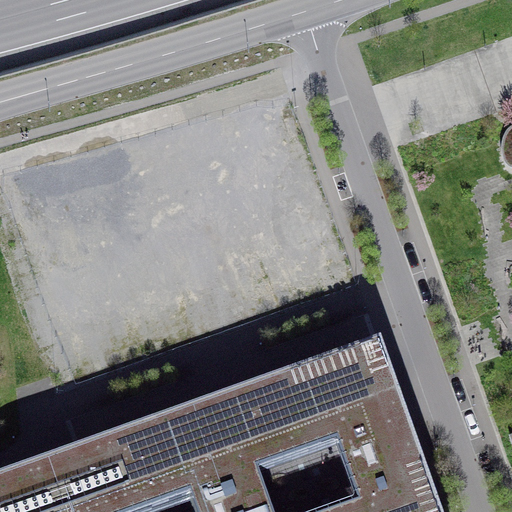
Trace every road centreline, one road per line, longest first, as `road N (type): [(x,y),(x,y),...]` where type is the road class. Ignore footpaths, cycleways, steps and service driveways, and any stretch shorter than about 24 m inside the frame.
road 1 (residential): [(56,443),(414,315)]
road 2 (residential): [(304,11),(414,315)]
road 3 (tertiary): [(0,102),(304,11)]
road 4 (residential): [(414,315),(483,511)]
